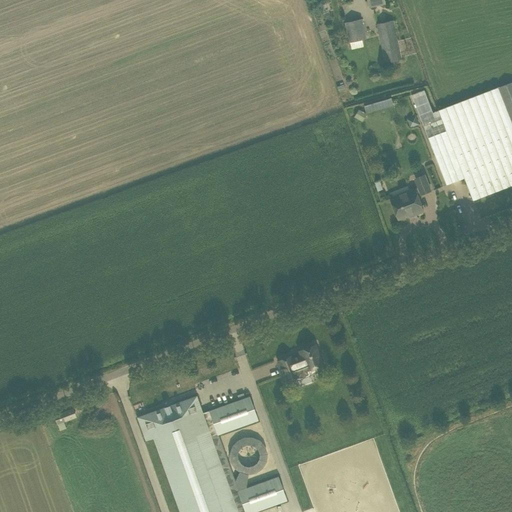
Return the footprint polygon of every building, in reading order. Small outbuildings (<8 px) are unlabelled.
[(361,19),(346,22),(345,22),(350,42),(366,39),(361,19)] [(376,24),(385,63),(402,60),(394,20),(376,24)] [(511,82),(499,87),(439,110),(434,112),(425,90),(412,95),(447,185),(465,178),(474,200),(511,185),(511,82)] [(365,113),(394,104),(392,96),(363,104),(365,113)] [(358,109),(354,116),(361,120),(365,113),(358,109)] [(399,219),(409,215),(415,213),(415,214),(424,211),(417,194),(421,192),(422,194),(431,191),(425,175),(416,178),(419,187),(391,198),(399,219)] [(301,355),(294,358),(292,359),(291,356),(278,361),(286,381),(298,377),(299,379),(309,375),(307,370),(322,364),(322,362),(324,359),(322,354),(319,353),(315,345),(299,351),(301,355)] [(253,511),(286,500),(278,477),(239,491),(218,434),(258,420),(249,396),(203,413),(196,396),(170,405),(169,405),(169,406),(165,407),(164,407),(137,417),(146,440),(153,438),(179,511),(253,511)] [(71,407),(52,415),(58,430),(65,427),(62,422),(75,416),(71,407)] [(237,437),(237,443),(254,444),(253,449),(260,449),(261,438),(237,437)]
